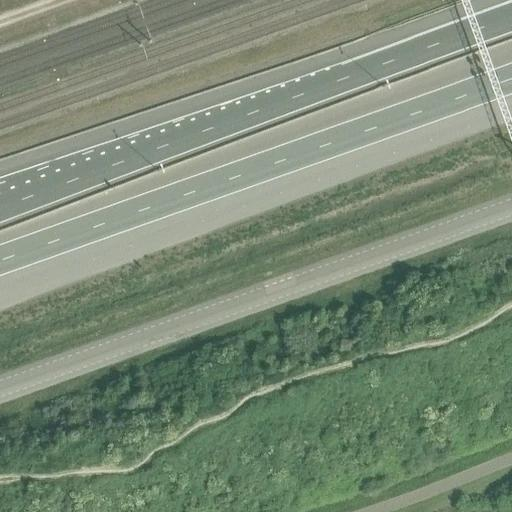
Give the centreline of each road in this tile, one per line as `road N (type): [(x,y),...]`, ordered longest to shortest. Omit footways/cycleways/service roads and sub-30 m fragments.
road 1 (trunk): [(511,19),(0,206)]
road 2 (trunk): [(0,260),(511,78)]
road 3 (unclassified): [(0,388),(511,207)]
